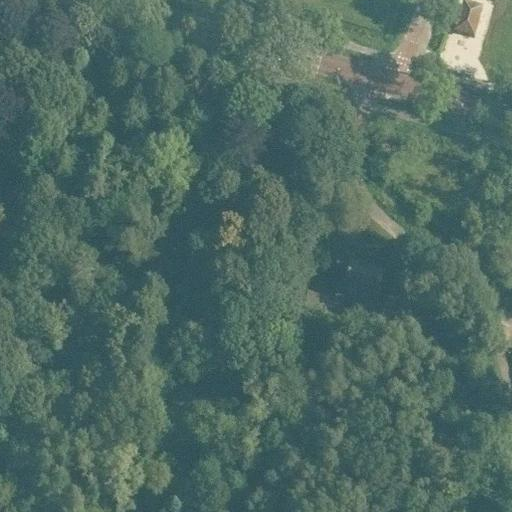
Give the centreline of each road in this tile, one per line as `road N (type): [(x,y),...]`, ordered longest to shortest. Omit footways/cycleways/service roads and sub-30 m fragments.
road 1 (unclassified): [(483,305),(357,193),(350,152),(360,104),(381,80)]
road 2 (tertiary): [(381,80),(114,0)]
road 3 (tertiary): [(511,118),(381,80)]
